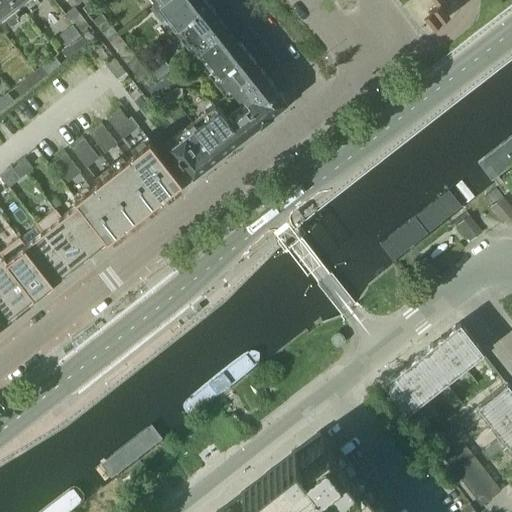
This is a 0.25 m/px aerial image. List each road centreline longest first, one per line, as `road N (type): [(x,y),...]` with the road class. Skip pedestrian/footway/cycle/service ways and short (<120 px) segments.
road 1 (residential): [(175,511),(464,283)]
road 2 (residential): [(241,170),(0,359)]
road 3 (residential): [(241,170),(363,69)]
